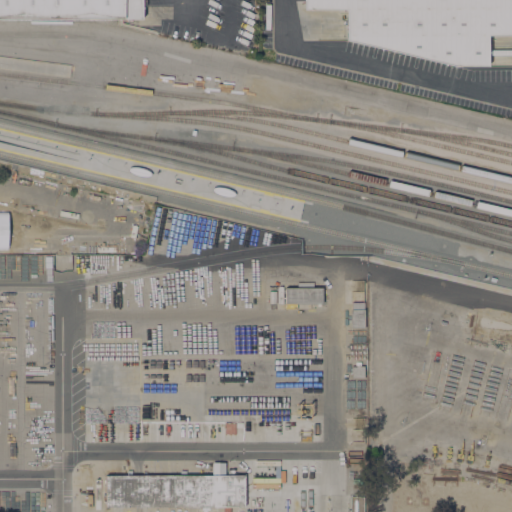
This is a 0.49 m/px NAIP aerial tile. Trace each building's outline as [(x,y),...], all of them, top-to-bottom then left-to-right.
[(0,0),(144,0),(144,5),(141,5),(140,18),(0,18),(0,0)] [(511,0),(511,35),(487,36),(488,66),(455,66),(347,40),(347,10),(305,10),(305,0),(511,0)] [(297,288),(297,282),(313,282),(313,288),(322,288),(322,304),(285,303),(285,288),(297,288)] [(350,310),(352,310),(351,302),(364,302),(364,328),(352,328),(350,328),(350,310)] [(364,378),(356,378),(351,378),(351,366),(356,366),(364,366),(364,378)] [(212,475),(212,462),(225,462),(225,475),(227,475),(227,470),(232,470),(232,475),(244,475),(244,507),(241,507),(241,508),(230,508),(230,511),(224,511),(224,508),(209,508),(209,510),(201,510),(201,508),(102,508),(102,476),(105,476),(105,475),(127,475),(127,470),(132,470),(132,476),(180,475),(180,471),(186,471),(186,476),(202,476),(212,475)]
